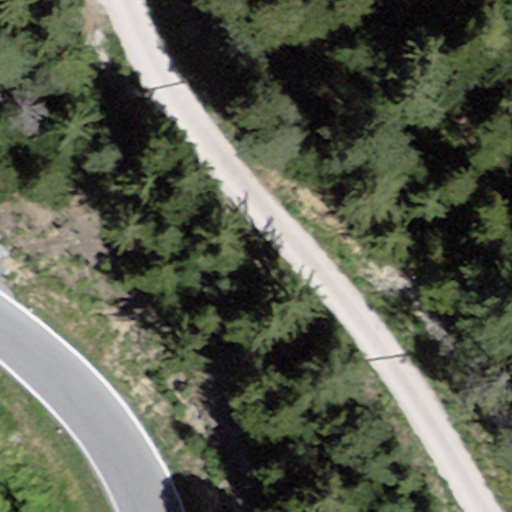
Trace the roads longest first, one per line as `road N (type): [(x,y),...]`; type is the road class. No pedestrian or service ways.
road 1 (track): [(482,511),(438,418),(343,279),(209,135),(165,0)]
road 2 (tertiary): [(169,511),(150,469),(62,376),(0,338)]
